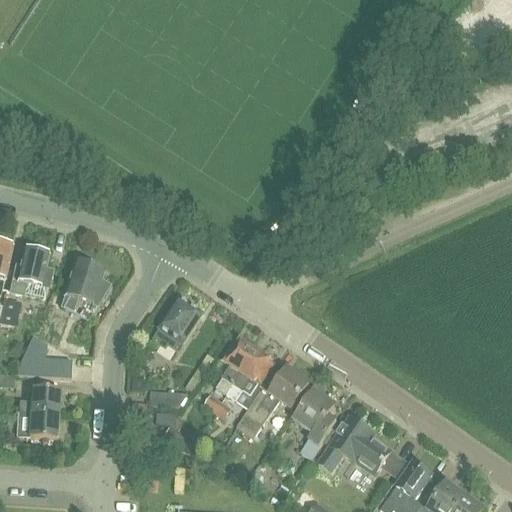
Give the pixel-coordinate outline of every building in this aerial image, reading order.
[(0,298),(1,298),(7,269),(11,250),(0,247),(0,298)] [(48,258),(44,257),(45,256),(43,253),(36,251),(33,253),(33,254),(24,252),(20,269),(16,268),(10,295),(23,298),(26,286),(48,290),(52,274),(45,272),(48,258)] [(68,284),(60,310),(74,314),(77,302),(98,309),(110,288),(101,283),(104,274),(75,265),(68,284)] [(177,354),(191,333),(202,316),(179,301),(160,330),(160,331),(152,343),(160,348),(163,344),(177,354)] [(4,303),(0,323),(0,328),(16,332),(21,307),(4,303)] [(32,341),(14,378),(37,380),(70,382),(71,364),(45,362),(46,349),(32,341)] [(255,354),(249,351),(250,348),(240,342),(239,344),(237,343),(224,364),(231,369),(215,391),(225,398),(255,354)] [(263,356),(261,359),(255,354),(225,398),(235,404),(242,394),(251,400),(273,366),(271,365),(273,363),(263,356)] [(214,359),(207,355),(185,387),(192,391),(214,359)] [(293,413),(299,404),(310,388),(287,372),(270,396),(263,391),(237,430),(253,441),(280,403),(293,413)] [(0,377),(0,390),(14,391),(14,378),(0,377)] [(132,394),(146,395),(147,382),(133,381),(132,394)] [(30,417),(57,418),(59,393),(31,391),(30,406),(20,405),(19,416),(30,417)] [(150,396),(149,410),(177,411),(187,398),(150,396)] [(311,463),(326,441),(337,425),(329,419),(335,411),(314,396),(294,425),(313,438),(301,456),(311,463)] [(214,415),(220,406),(210,399),(203,408),(214,415)] [(220,406),(214,415),(223,422),(230,412),(220,406)] [(19,416),(18,440),(56,443),(57,418),(30,417),(19,416)] [(169,430),(192,446),(199,437),(176,421),(169,430)] [(374,480),(392,454),(374,441),(376,439),(350,421),(318,466),(331,475),(343,458),(374,480)] [(202,453),(192,446),(169,430),(158,447),(197,459),(202,453)] [(415,504),(421,495),(432,479),(413,466),(381,511),(418,511),(421,508),(415,504)] [(457,511),(466,500),(446,486),(428,511),(427,511),(421,508),(418,511),(457,511)] [(483,511),(466,500),(457,511),(483,511)]
